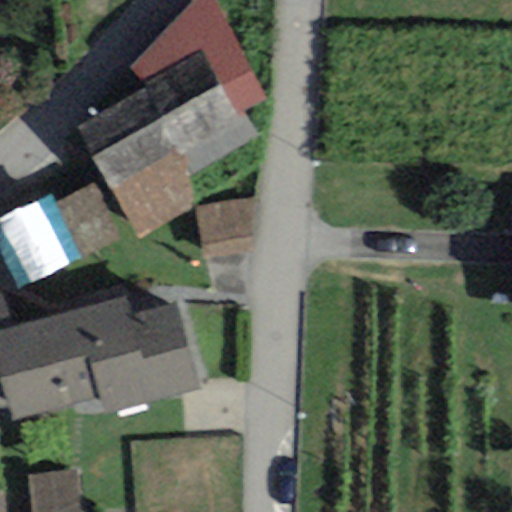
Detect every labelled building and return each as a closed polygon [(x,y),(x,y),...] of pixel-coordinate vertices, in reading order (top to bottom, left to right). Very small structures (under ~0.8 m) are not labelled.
[(214,0),(198,0),(131,68),(146,86),(78,128),(138,241),(194,206),(189,176),(258,135),(243,111),(265,102),(214,0)] [(0,256),(19,292),(120,239),(92,186),(57,204),(51,193),(0,219),(0,256)] [(255,200),(197,212),(202,256),(252,253),(255,200)] [(12,326),(0,331),(0,372),(2,378),(12,423),(101,398),(106,416),(201,389),(177,305),(133,318),(126,296),(12,326)] [(0,379),(2,378),(0,372),(0,331),(12,326),(0,296),(0,379)] [(78,511),(74,471),(28,476),(32,511),(78,511)]
